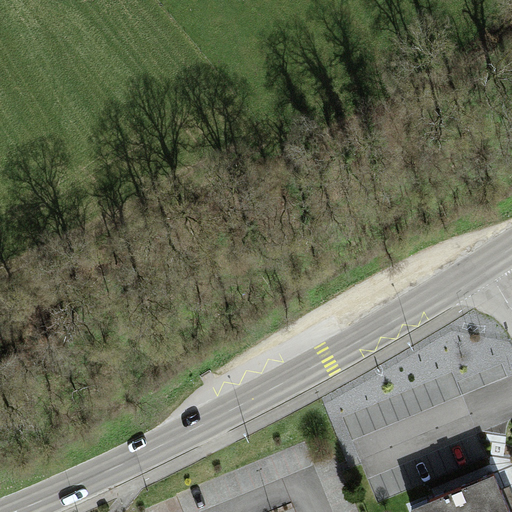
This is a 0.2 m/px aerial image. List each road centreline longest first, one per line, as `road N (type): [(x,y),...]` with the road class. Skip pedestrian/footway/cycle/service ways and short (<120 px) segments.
road 1 (secondary): [(484,265),(196,430),(15,511)]
road 2 (track): [(0,274),(255,136)]
